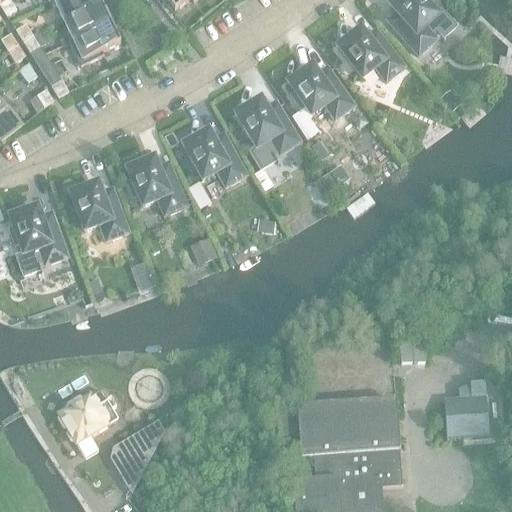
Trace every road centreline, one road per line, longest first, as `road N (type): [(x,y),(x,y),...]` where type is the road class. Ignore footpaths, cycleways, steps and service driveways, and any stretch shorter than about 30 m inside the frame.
road 1 (residential): [(0,184),(311,0)]
road 2 (residential): [(443,484),(417,455),(414,387),(454,381),(511,342)]
